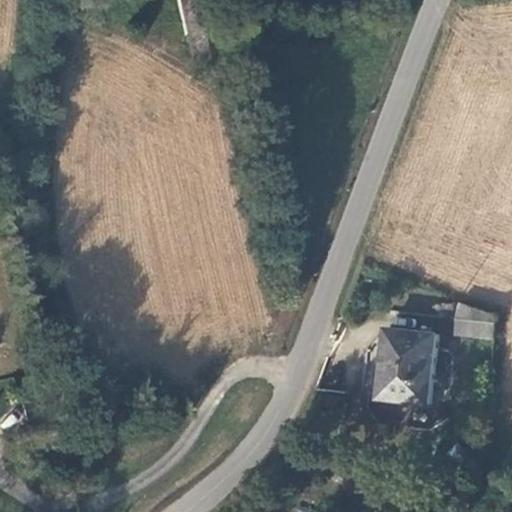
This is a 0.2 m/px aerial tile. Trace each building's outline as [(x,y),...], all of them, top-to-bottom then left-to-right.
[(223,58),(210,0),(182,0),(178,1),(193,64),(223,58)] [(498,315),(463,302),(459,331),(497,335),(498,315)] [(386,396),(433,401),(439,347),(440,331),(391,326),(386,359),(391,360),(386,396)] [(439,347),(433,401),(450,403),(456,349),(439,347)] [(42,379),(15,386),(27,422),(51,415),(42,379)]
